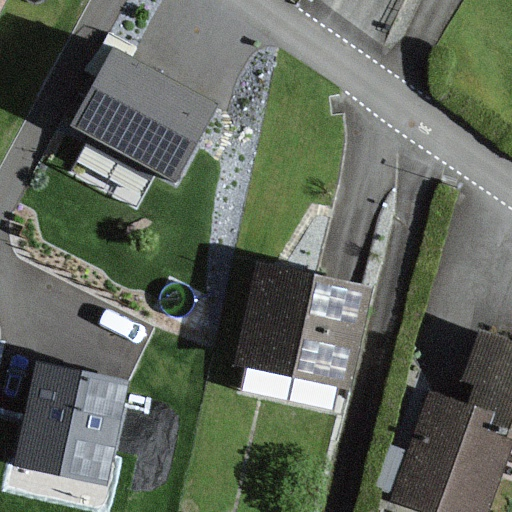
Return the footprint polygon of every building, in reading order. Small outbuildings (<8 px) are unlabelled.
[(214,110),(110,49),(62,128),(166,190),(214,110)] [(358,294),(255,274),(237,362),(340,383),(358,294)] [(511,351),(481,341),(457,409),(488,420),(485,428),(507,436),(511,437),(511,351)] [(122,385),(42,367),(21,461),(102,479),(122,385)] [(485,428),(488,420),(457,409),(430,400),(396,497),(439,511),(480,511),(507,436),(485,428)]
